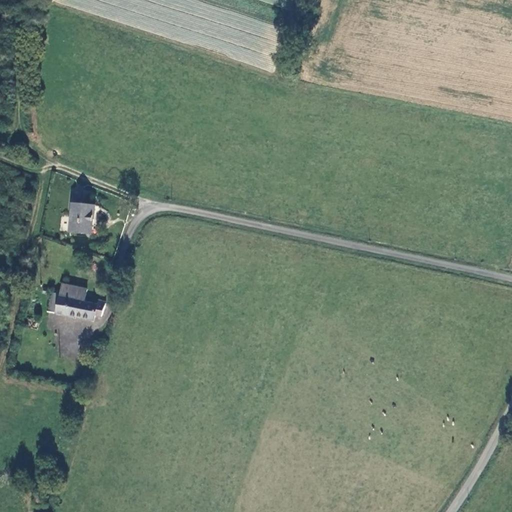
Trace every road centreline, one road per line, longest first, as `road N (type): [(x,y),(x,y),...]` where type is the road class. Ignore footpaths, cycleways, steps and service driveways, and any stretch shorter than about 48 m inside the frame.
road 1 (unclassified): [(511,280),(159,205),(132,227),(116,274)]
road 2 (track): [(20,131),(45,159),(159,205)]
road 3 (unclassified): [(449,511),(511,408)]
